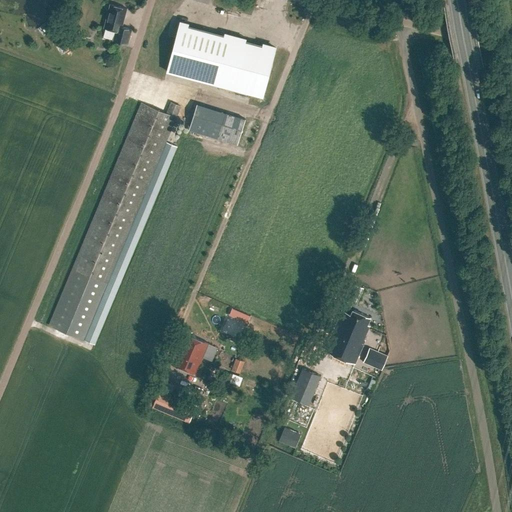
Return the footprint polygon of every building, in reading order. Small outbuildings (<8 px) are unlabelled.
[(110,5),(104,28),(116,31),(113,40),(128,44),(131,29),(122,27),(126,9),(110,5)] [(179,22),(167,71),(263,96),(276,48),(191,25),(179,22)] [(46,34),(55,45),(63,39),(54,28),(46,34)] [(73,268),(49,325),(94,344),(176,146),(166,142),(177,117),(176,116),(181,105),(171,102),(167,113),(141,102),(73,268)] [(197,104),(191,123),(189,129),(237,144),(245,119),(197,104)] [(352,282),(345,299),(357,304),(364,287),(352,282)] [(342,310),(325,350),(355,363),(366,336),(365,335),(368,328),(366,327),(370,317),(353,310),(351,314),(342,310)] [(172,363),(172,364),(195,373),(208,343),(188,334),(187,337),(182,335),(170,362),(172,363)] [(311,339),(304,353),(310,355),(316,341),(311,339)] [(369,347),(363,361),(382,369),(388,355),(369,347)] [(237,357),(232,369),(241,372),(245,360),(237,357)] [(303,367),(291,396),(310,404),(322,375),(303,367)] [(372,377),(368,389),(372,391),(377,379),(372,377)] [(152,407),(189,422),(196,404),(159,390),(152,407)] [(285,427),(283,432),(299,439),(301,434),(285,427)]
